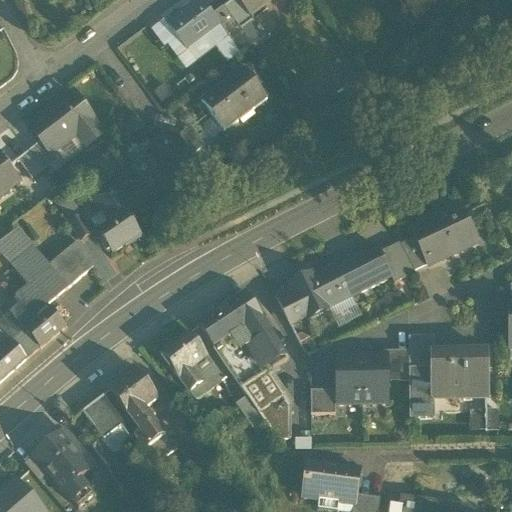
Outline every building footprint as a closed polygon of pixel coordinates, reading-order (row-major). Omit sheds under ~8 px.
[(233,0),(234,1),(248,19),(250,18),(261,10),(258,6),(266,0),(233,0)] [(266,0),(258,6),(261,10),(273,0),(266,0)] [(223,9),(223,10),(239,31),(240,32),(253,22),(250,18),(248,19),(234,1),(223,9)] [(176,40),(185,52),(217,27),(211,19),(199,3),(166,27),(176,40)] [(227,40),(239,31),(223,10),(211,19),(217,27),(227,40)] [(164,48),(166,46),(176,40),(166,27),(162,22),(150,31),(164,48)] [(264,37),(253,22),(240,32),(251,47),(264,37)] [(217,27),(185,52),(186,53),(194,64),(215,49),(227,40),(217,27)] [(239,31),(227,40),(239,56),(251,47),(240,32),(239,31)] [(185,52),(176,40),(166,46),(177,60),(186,53),(185,52)] [(239,56),(227,40),(215,49),(227,65),(239,56)] [(194,64),(186,53),(177,60),(185,71),(194,64)] [(200,104),(223,134),(239,123),(231,111),(243,102),(252,113),(267,102),(244,71),(200,104)] [(41,145),(50,157),(51,156),(76,137),(85,149),(102,136),(73,97),(30,129),(41,145)] [(179,137),(193,157),(204,149),(190,129),(179,137)] [(60,167),(85,149),(76,137),(51,156),(57,163),(60,167)] [(41,145),(29,154),(43,173),(57,163),(51,156),(50,157),(41,145)] [(33,181),(43,173),(29,154),(19,162),(33,181)] [(0,198),(19,185),(0,160),(0,198)] [(106,248),(112,256),(131,243),(132,245),(141,239),(131,224),(135,221),(112,187),(93,200),(102,213),(110,225),(97,234),(102,242),(100,243),(105,249),(106,248)] [(458,210),(471,237),(484,231),(472,204),(458,210)] [(415,241),(427,268),(475,246),(471,237),(458,210),(411,232),(415,241)] [(89,222),(97,234),(110,225),(102,213),(89,222)] [(70,227),(78,241),(90,235),(82,220),(70,227)] [(22,256),(41,278),(49,272),(48,270),(49,270),(18,233),(7,241),(0,245),(0,257),(10,266),(22,256)] [(410,267),(414,274),(427,268),(415,241),(400,248),(410,267)] [(48,270),(49,272),(50,272),(67,291),(93,269),(78,245),(49,270),(48,270)] [(275,298),(290,327),(306,319),(308,322),(328,312),(328,311),(351,299),(390,279),(390,278),(379,257),(375,248),(335,268),(336,270),(314,282),(313,280),(311,276),(290,286),(292,290),(275,298)] [(379,257),(390,278),(395,274),(399,272),(410,267),(400,248),(379,257)] [(28,288),(29,290),(42,279),(41,278),(22,256),(10,266),(28,288)] [(410,267),(399,272),(404,281),(414,276),(413,274),(414,274),(410,267)] [(335,268),(313,280),(314,282),(336,270),(335,268)] [(47,308),(67,291),(50,272),(49,272),(41,278),(42,279),(29,290),(37,299),(38,299),(39,298),(47,308)] [(400,283),(404,281),(399,272),(395,274),(400,283)] [(393,286),(400,283),(395,274),(390,278),(390,279),(393,286)] [(11,314),(15,318),(37,299),(29,290),(28,288),(15,299),(21,306),(11,314)] [(199,327),(213,349),(260,318),(246,296),(199,327)] [(39,349),(40,350),(64,329),(47,308),(39,298),(38,299),(37,299),(15,318),(14,320),(39,349)] [(328,311),(328,312),(338,331),(361,319),(351,299),(328,311)] [(26,361),(39,349),(14,320),(15,318),(11,314),(0,323),(0,328),(10,341),(26,361)] [(231,376),(240,390),(267,373),(287,361),(260,318),(213,349),(231,376)] [(0,349),(10,341),(0,328),(0,349)] [(160,355),(195,402),(224,381),(188,334),(160,355)] [(409,340),(409,353),(410,372),(432,372),(432,358),(434,358),(433,340),(409,340)] [(0,384),(26,361),(10,341),(0,349),(0,384)] [(410,378),(410,372),(409,353),(384,353),(384,361),(385,361),(385,378),(410,378)] [(432,358),(432,372),(433,397),(434,397),(462,396),(462,402),(486,402),(485,355),(462,356),(462,358),(434,358),(432,358)] [(337,406),(361,406),(361,359),(354,359),(354,362),(337,362),(337,406)] [(367,359),(361,359),(361,406),(385,406),(385,378),(385,361),(384,361),(367,362),(367,359)] [(135,440),(145,453),(165,438),(155,424),(154,424),(144,411),(157,401),(133,368),(105,389),(109,394),(82,414),(103,442),(120,429),(130,443),(135,440)] [(434,420),(434,397),(433,397),(432,372),(410,372),(411,421),(434,420)] [(240,390),(247,399),(257,415),(282,397),(267,373),(240,390)] [(310,417),(334,416),(334,392),(310,393),(310,417)] [(266,427),(275,441),(290,440),(289,407),(282,397),(257,415),(261,420),(266,427)] [(261,420),(257,415),(247,399),(235,407),(250,428),(261,420)] [(470,433),(486,433),(486,412),(470,412),(470,433)] [(498,412),(486,412),(486,433),(498,432),(498,412)] [(250,428),(254,434),(266,427),(261,420),(250,428)] [(113,456),(130,443),(120,429),(103,442),(102,443),(113,456)] [(47,476),(63,495),(79,481),(94,468),(63,433),(33,460),(47,476)] [(145,453),(156,468),(177,453),(165,438),(145,453)] [(91,449),(110,470),(119,463),(113,456),(102,443),(100,441),(91,449)] [(24,466),(39,483),(47,476),(33,460),(33,459),(24,466)] [(317,511),(323,511),(337,511),(338,506),(353,508),(354,508),(355,498),(359,473),(307,466),(302,501),(318,503),(317,511)] [(93,497),(79,481),(63,495),(77,511),(93,497)] [(42,511),(16,482),(0,495),(0,511),(42,511)] [(377,511),(379,501),(355,498),(354,508),(353,508),(352,511),(377,511)] [(400,511),(417,511),(419,503),(401,500),(400,509),(401,510),(400,511)] [(419,503),(417,511),(433,511),(434,505),(419,503)]
